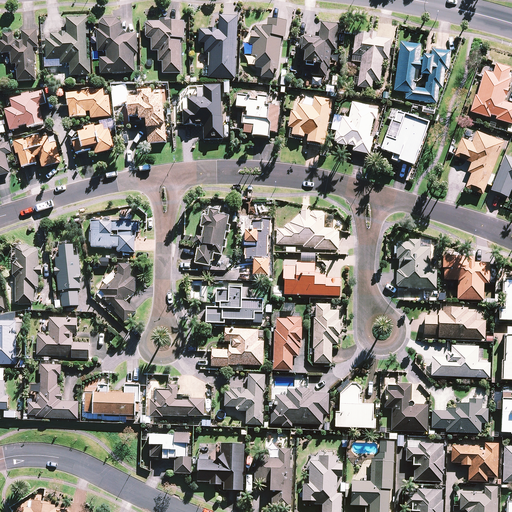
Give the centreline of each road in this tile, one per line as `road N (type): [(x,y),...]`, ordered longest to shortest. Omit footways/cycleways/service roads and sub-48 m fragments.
road 1 (residential): [(163,177),(252,173),(369,192)]
road 2 (residential): [(0,460),(68,461),(181,511)]
road 3 (residential): [(0,216),(163,177)]
road 4 (residential): [(369,192),(511,237)]
road 5 (residential): [(164,303),(163,177)]
road 6 (residential): [(369,293),(394,317),(399,340),(386,350),(371,345),(367,315)]
